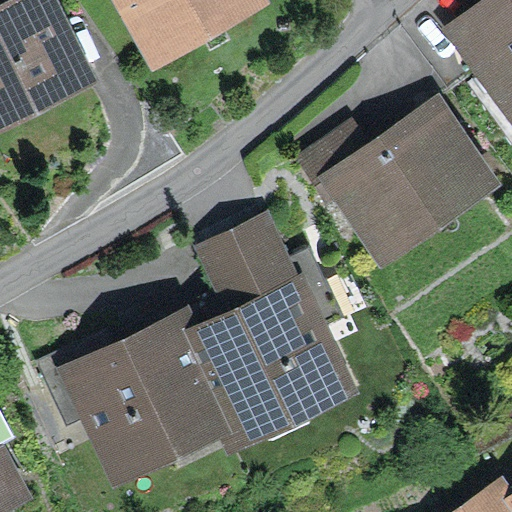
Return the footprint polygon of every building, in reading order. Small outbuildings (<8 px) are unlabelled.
[(0,106),(72,70),(37,0),(35,0),(0,17),(0,106)] [(133,0),(157,42),(229,0),(133,0)] [(511,0),(502,0),(466,27),(494,65),(474,80),(511,131),(511,0)] [(345,178),(385,236),(472,176),(430,115),(370,156),(348,125),(304,156),(327,190),(345,178)] [(257,205),(198,232),(238,318),(297,290),(320,280),(306,250),(283,261),(257,205)] [(230,427),(338,376),(297,290),(238,318),(190,341),(222,408),(230,427)] [(115,459),(222,408),(190,341),(182,322),(115,353),(105,331),(41,361),(52,384),(75,373),(115,459)] [(0,487),(4,486),(0,477),(0,438),(12,432),(0,410),(0,487)] [(511,511),(511,509),(510,507),(499,490),(467,511),(511,511)]
